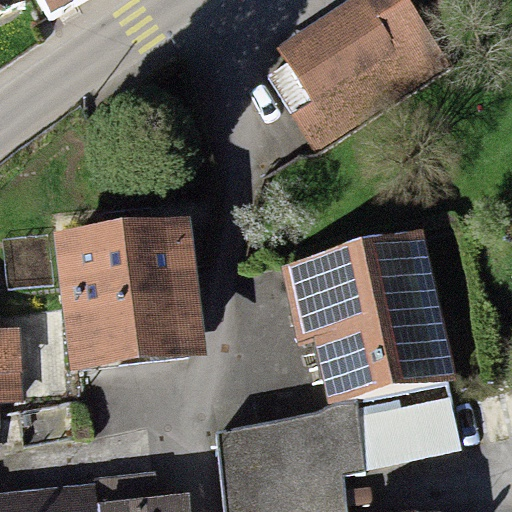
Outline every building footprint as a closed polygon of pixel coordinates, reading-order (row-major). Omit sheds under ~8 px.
[(0,0),(0,37),(44,15),(35,0),(0,0)] [(35,0),(44,15),(54,32),(111,0),(35,0)] [(380,0),(377,0),(283,62),(328,131),(425,67),(380,0)] [(194,249),(68,261),(81,392),(207,379),(194,249)] [(452,396),(423,254),(291,281),(308,360),(325,356),(338,419),(452,396)] [(0,444),(30,443),(25,353),(0,354),(0,444)] [(236,511),(363,511),(358,430),(232,452),(236,511)] [(0,511),(166,511),(165,487),(98,491),(99,504),(0,509),(0,511)]
